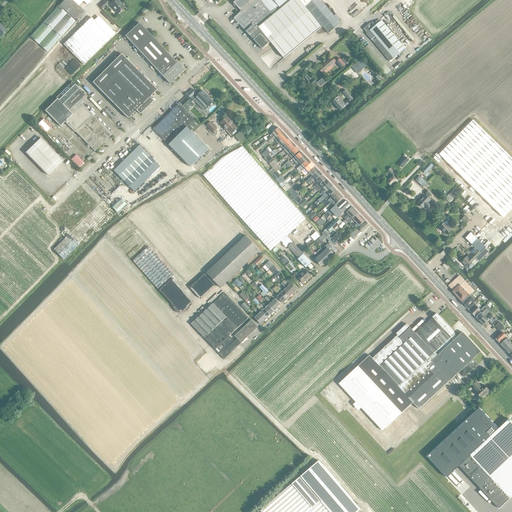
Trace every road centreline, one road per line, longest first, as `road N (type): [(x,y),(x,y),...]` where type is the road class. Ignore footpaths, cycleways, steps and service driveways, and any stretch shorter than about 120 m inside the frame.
road 1 (secondary): [(397,240),(219,48)]
road 2 (unclassified): [(52,211),(219,48)]
road 3 (residential): [(224,365),(346,251),(379,257),(397,240)]
road 4 (secondary): [(511,362),(397,240)]
road 5 (track): [(115,470),(224,365)]
